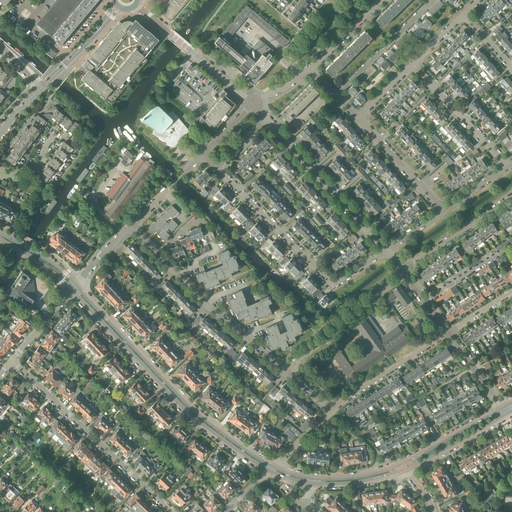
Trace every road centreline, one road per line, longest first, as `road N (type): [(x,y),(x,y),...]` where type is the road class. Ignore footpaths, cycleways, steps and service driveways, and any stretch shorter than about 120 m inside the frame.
road 1 (tertiary): [(273,467),(191,409),(75,285)]
road 2 (tertiary): [(72,289),(180,403),(269,469)]
road 3 (residential): [(387,248),(333,285),(220,171)]
road 4 (residential): [(171,511),(11,361)]
road 5 (residential): [(284,370),(131,224)]
road 6 (residential): [(387,248),(269,118)]
road 7 (residential): [(403,267),(284,370)]
road 8 (residential): [(331,410),(449,332)]
road 9 (residential): [(509,165),(413,65)]
road 10 (residential): [(335,96),(434,0)]
road 11 (residential): [(403,267),(511,196)]
road 12 (residential): [(252,104),(155,21)]
road 13 (residential): [(442,210),(358,120)]
